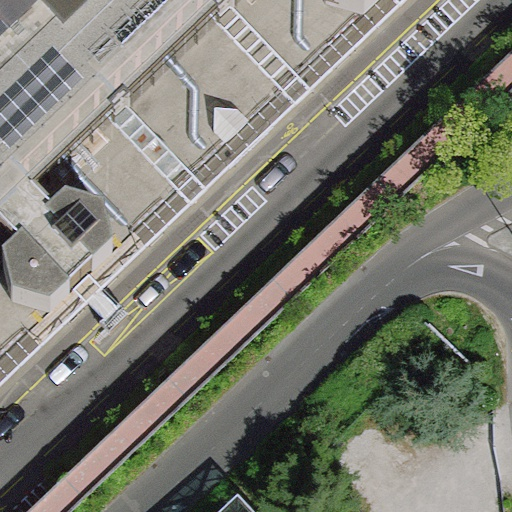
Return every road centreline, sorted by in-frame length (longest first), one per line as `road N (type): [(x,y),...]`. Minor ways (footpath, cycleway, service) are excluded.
road 1 (unclassified): [(0,466),(492,0)]
road 2 (unclassified): [(153,511),(407,267),(456,242),(511,237)]
